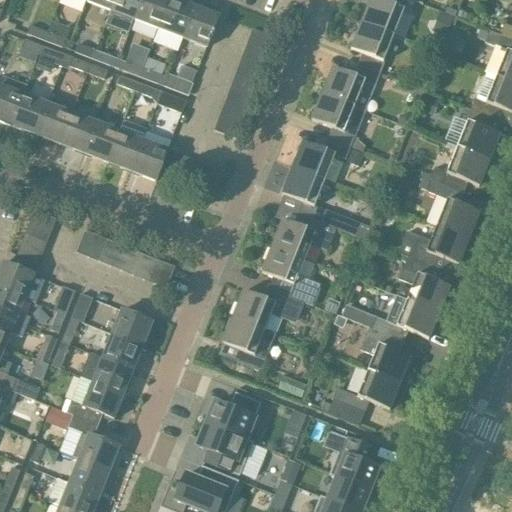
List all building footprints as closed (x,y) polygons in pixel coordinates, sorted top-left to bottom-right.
[(111,11),(115,0),(88,0),(87,2),(111,11)] [(135,20),(142,0),(115,0),(111,11),(135,20)] [(159,30),(170,0),(142,0),(135,20),(159,30)] [(183,39),(195,8),(174,0),(170,0),(159,30),(183,39)] [(413,0),(384,0),(383,3),(376,0),(371,0),(362,24),(393,37),(403,11),(404,11),(408,0),(413,2),(413,0)] [(183,39),(208,48),(219,17),(195,8),(183,39)] [(432,33),(446,39),(454,19),(440,14),(432,33)] [(393,37),(362,24),(351,50),(363,55),(358,66),(380,75),(385,63),(383,62),(393,37)] [(511,27),(505,25),(500,37),(511,41),(511,27)] [(48,33),(31,27),(27,35),(45,42),(48,33)] [(476,39),(486,43),(490,33),(480,29),(476,39)] [(248,42),(270,51),(275,38),(253,30),(248,42)] [(48,33),(45,42),(62,48),(65,40),(48,33)] [(486,75),(497,80),(511,85),(511,41),(500,37),(491,33),(487,45),(496,48),(486,75)] [(42,47),(25,41),(22,49),(40,55),(42,47)] [(270,51),(248,42),(244,54),(266,62),(270,51)] [(93,60),(96,52),(79,45),(75,53),(93,60)] [(42,47),(40,55),(57,62),(60,54),(42,47)] [(93,60),(110,67),(113,59),(96,52),(93,60)] [(266,62),(244,54),(240,64),(262,73),(266,62)] [(88,74),(91,66),(74,59),(70,67),(88,74)] [(141,78),(144,70),(126,63),(123,72),(141,78)] [(262,73),(240,64),(236,76),(257,84),(262,73)] [(88,74),(105,80),(108,72),(91,66),(88,74)] [(323,94),(354,107),(360,93),(370,97),(374,86),(375,87),(380,75),(358,66),(354,77),(333,69),(323,94)] [(141,78),(158,85),(161,77),(144,70),(141,78)] [(189,97),(194,85),(169,75),(165,88),(189,97)] [(257,84),(236,76),(231,88),(253,96),(257,84)] [(0,121),(13,127),(24,96),(28,87),(4,77),(0,87),(0,86),(0,121)] [(136,92),(139,84),(121,78),(118,86),(136,92)] [(511,85),(497,80),(491,94),(482,91),(478,101),(476,100),(471,112),(493,121),(498,108),(511,114),(511,85)] [(136,92),(153,99),(156,91),(139,84),(136,92)] [(253,96),(231,88),(227,98),(249,106),(253,96)] [(187,102),(163,93),(158,105),(182,114),(187,102)] [(354,107),(323,94),(312,121),(333,129),(329,141),(350,150),(355,138),(354,138),(364,112),(354,107)] [(48,105),(24,96),(13,127),(37,136),(48,105)] [(249,106),(227,98),(223,109),(245,117),(249,106)] [(72,115),(48,105),(37,136),(61,145),(72,115)] [(219,121),(240,129),(245,117),(223,109),(219,121)] [(493,121),(471,112),(467,122),(469,123),(458,150),(489,162),(500,135),(489,131),(493,121)] [(414,117),(406,114),(399,117),(397,125),(409,129),(414,117)] [(72,115),(61,145),(85,155),(96,124),(72,115)] [(219,121),(215,131),(237,140),(240,129),(219,121)] [(108,164),(120,133),(96,124),(85,155),(108,164)] [(132,173),(144,142),(120,133),(108,164),(132,173)] [(293,169),(324,182),(334,156),(346,161),(350,150),(329,141),(324,152),(303,143),(293,169)] [(156,182),(160,173),(168,151),(144,142),(132,173),(156,182)] [(489,162),(458,150),(448,175),(446,174),(441,187),(463,196),(468,183),(479,187),(489,162)] [(168,151),(160,173),(170,177),(179,155),(168,151)] [(179,155),(170,177),(182,181),(190,160),(179,155)] [(190,160),(182,181),(193,186),(201,164),(190,160)] [(201,164),(193,186),(204,190),(212,168),(201,164)] [(212,168),(204,190),(216,194),(224,173),(212,168)] [(324,182),(293,169),(283,195),(303,203),(298,216),(320,224),(321,224),(325,212),(314,208),(324,182)] [(438,228),(468,241),(479,214),(459,206),(463,196),(441,187),(437,197),(449,201),(438,228)] [(335,229),(366,242),(371,229),(326,211),(325,212),(321,224),(335,229)] [(30,223),(52,232),(56,220),(35,212),(30,223)] [(272,248),(303,260),(310,244),(327,251),(335,229),(321,224),(320,224),(298,216),(294,226),(283,222),(272,248)] [(52,232),(30,223),(26,234),(47,243),(52,232)] [(468,241),(438,228),(428,253),(417,248),(412,261),(433,270),(438,257),(459,265),(468,241)] [(88,258),(97,237),(86,232),(77,253),(88,258)] [(47,243),(26,234),(21,246),(42,255),(47,243)] [(97,237),(88,258),(100,263),(108,241),(97,237)] [(108,241),(100,263),(111,267),(120,246),(108,241)] [(42,255),(21,246),(17,257),(38,266),(42,255)] [(120,246),(111,267),(122,272),(131,250),(120,246)] [(303,260),(272,248),(262,274),(274,278),(269,290),(303,304),(303,303),(312,307),(319,289),(307,284),(308,280),(297,276),(303,260)] [(349,249),(344,263),(352,266),(358,252),(349,249)] [(131,250),(122,272),(133,276),(142,254),(131,250)] [(142,254),(133,276),(145,281),(153,259),(142,254)] [(13,268),(34,276),(38,266),(17,257),(13,268)] [(156,285),(164,264),(153,259),(145,281),(156,285)] [(408,302),(439,315),(450,288),(429,280),(433,270),(412,261),(408,271),(419,276),(408,302)] [(13,268),(4,264),(0,272),(0,289),(25,300),(34,276),(13,268)] [(156,285),(167,289),(175,268),(164,264),(156,285)] [(54,312),(57,314),(66,318),(76,293),(63,288),(54,312)] [(25,300),(0,289),(0,319),(26,330),(30,319),(19,314),(25,300)] [(233,318),(264,330),(271,315),(280,318),(282,314),(296,320),(303,304),(269,290),(265,301),(244,292),(233,318)] [(71,319),(80,322),(84,324),(93,300),(81,295),(71,319)] [(439,315),(408,302),(398,327),(387,323),(382,336),(404,344),(409,332),(429,340),(439,315)] [(349,305),(343,317),(372,330),(378,317),(349,305)] [(112,336),(143,348),(153,324),(122,311),(112,336)] [(57,314),(50,331),(59,334),(66,318),(57,314)] [(339,329),(345,326),(347,321),(338,317),(333,326),(339,329)] [(264,330),(233,318),(223,344),(243,352),(239,363),(261,372),(270,350),(258,346),(264,330)] [(26,330),(0,319),(0,346),(5,349),(11,334),(22,339),(26,330)] [(71,319),(65,336),(73,340),(80,322),(71,319)] [(112,336),(103,360),(133,372),(143,348),(112,336)] [(369,373),(400,385),(410,359),(400,354),(404,344),(382,336),(378,346),(380,346),(369,373)] [(47,338),(38,360),(48,365),(57,342),(47,338)] [(5,349),(0,346),(0,387),(17,394),(35,401),(40,390),(7,376),(12,365),(0,361),(5,349)] [(59,349),(52,367),(60,370),(67,352),(59,349)] [(133,372),(103,360),(90,355),(81,378),(93,383),(93,384),(124,396),(124,395),(129,394),(132,386),(129,382),(133,372)] [(400,385),(369,373),(359,398),(347,393),(343,405),(365,413),(370,402),(390,410),(400,385)] [(284,377),(279,389),(302,398),(307,386),(284,377)] [(124,396),(93,384),(84,407),(72,402),(67,414),(74,417),(99,426),(103,415),(114,420),(124,396)] [(0,403),(1,401),(6,404),(6,403),(10,404),(14,403),(17,394),(0,387),(0,403)] [(261,405),(235,394),(229,409),(215,403),(206,425),(246,442),(247,441),(261,405)] [(67,415),(62,413),(53,409),(51,408),(45,423),(67,432),(72,417),(67,415)] [(73,458),(110,472),(120,448),(94,438),(99,426),(74,417),(69,428),(83,434),(73,458)] [(239,478),(253,444),(247,441),(246,442),(206,425),(197,448),(208,452),(203,463),(239,478)] [(367,465),(373,450),(329,433),(329,434),(343,440),(338,455),(329,477),(336,479),(337,479),(370,492),(379,469),(367,465)] [(24,438),(17,456),(25,459),(33,442),(24,438)] [(38,444),(31,461),(39,465),(46,447),(38,444)] [(110,472),(73,458),(79,460),(69,484),(100,497),(110,472)] [(197,480),(186,475),(175,501),(201,511),(226,511),(239,482),(202,467),(197,480)] [(5,486),(13,490),(20,472),(12,469),(5,486)] [(293,486),(296,477),(284,473),(281,481),(293,486)] [(19,492),(27,495),(34,478),(26,474),(19,492)] [(361,511),(370,492),(337,479),(336,479),(328,500),(328,501),(355,511),(361,511)] [(93,511),(100,497),(69,484),(58,480),(48,503),(60,508),(69,511),(93,511)] [(5,486),(0,498),(0,503),(6,506),(13,490),(5,486)] [(19,492),(12,508),(21,511),(27,495),(19,492)] [(355,511),(328,501),(328,500),(320,497),(314,511),(355,511)] [(281,511),(283,508),(272,503),(268,511),(281,511)]
